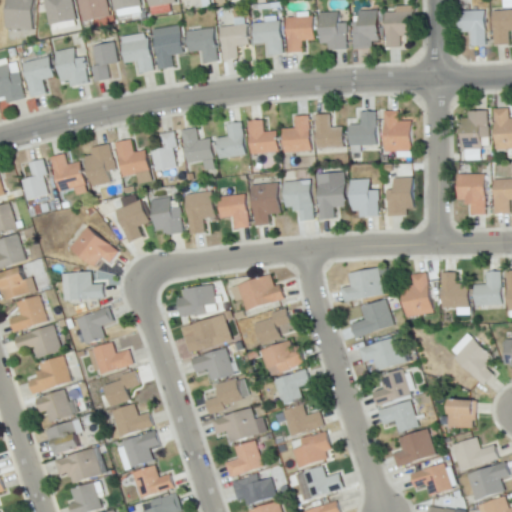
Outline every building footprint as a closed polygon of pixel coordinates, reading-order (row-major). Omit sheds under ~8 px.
[(6,28),(8,0),(36,0),(33,29),(6,28)] [(50,27),(44,0),(74,0),(79,21),(50,27)] [(86,23),(80,0),(107,0),(111,17),(86,23)] [(116,14),(113,0),(142,0),(144,8),(116,14)] [(151,8),(149,0),(176,0),(177,5),(151,8)] [(389,50),(386,12),(397,12),(397,6),(415,6),(415,36),(402,37),(403,50),(389,50)] [(511,46),(496,47),(494,10),(511,9),(511,31),(511,32),(511,46)] [(356,51),(354,23),(361,23),(360,11),(379,10),(382,43),(374,42),(374,50),(356,51)] [(460,32),(459,12),(487,10),(488,46),(473,46),(473,33),(460,32)] [(319,13),(341,12),(341,24),(348,24),(352,51),(331,52),(330,44),(322,45),(319,13)] [(291,54),(288,18),(315,16),(316,41),(303,42),(304,53),(291,54)] [(256,47),(253,23),(281,20),(284,55),(269,56),(268,45),(256,47)] [(224,61),(221,27),(248,24),(251,46),(239,47),(240,60),(224,61)] [(154,30),(181,26),(185,54),(173,56),(175,69),(161,70),(154,30)] [(191,53),(188,31),(215,28),(220,63),(204,64),(203,52),(191,53)] [(127,66),(122,38),(149,33),(156,73),(141,75),(138,63),(127,66)] [(96,83),(93,68),(98,66),(93,46),(116,42),(120,64),(109,66),(112,80),(96,83)] [(63,84),(56,53),(76,48),(79,60),(86,58),(92,85),(71,89),(70,82),(63,84)] [(34,97),(25,64),(50,57),(55,77),(44,80),(48,93),(34,97)] [(0,67),(11,65),(13,75),(22,73),(28,99),(9,103),(8,100),(0,101),(0,67)] [(511,150),(498,151),(496,111),(511,109),(511,119),(511,118),(511,150)] [(469,111),(489,111),(491,138),(483,138),(484,152),(465,152),(464,119),(469,120),(469,111)] [(352,147),(351,124),(364,125),(363,112),(378,112),(379,147),(352,147)] [(386,153),(386,112),(401,112),(401,121),(414,121),(414,152),(386,153)] [(319,151),(316,115),(332,114),(333,128),(345,128),(346,149),(319,151)] [(286,155),(284,130),(297,128),(296,116),(311,115),(313,153),(286,155)] [(253,157),(249,122),(265,120),(266,132),(278,131),(281,154),(253,157)] [(221,160),(218,138),(230,137),(229,124),(244,122),(248,157),(221,160)] [(190,166),(184,130),(199,128),(201,141),(212,139),(217,171),(205,171),(205,164),(190,166)] [(156,172),(153,150),(164,149),(161,134),(177,132),(179,149),(176,149),(178,169),(156,172)] [(124,178),(117,143),(133,139),(135,153),(146,150),(153,183),(140,185),(137,175),(124,178)] [(94,188),(87,157),(93,155),(92,148),(111,144),(118,171),(110,172),(112,183),(94,188)] [(479,149),(464,149),(464,160),(479,160),(479,149)] [(52,158),(67,154),(69,166),(82,162),(89,188),(61,195),(52,158)] [(28,202),(23,181),(34,177),(31,164),(46,160),(50,175),(45,177),(50,196),(28,202)] [(322,220),(319,175),(347,174),(349,207),(336,208),(337,220),(322,220)] [(460,202),(460,175),(488,175),(487,217),(473,216),(473,206),(467,206),(467,202),(460,202)] [(390,217),(388,191),(395,190),(394,179),(415,178),(416,209),(408,210),(409,217),(390,217)] [(351,181),(372,179),(373,190),(380,190),(382,217),(357,218),(357,210),(353,210),(351,181)] [(511,215),(496,216),(496,180),(511,179),(511,215)] [(287,209),(284,184),(313,181),(317,221),(301,221),(301,213),(295,213),(295,209),(287,209)] [(257,227),(253,186),(280,184),(284,213),(270,215),(271,225),(257,227)] [(192,236),(188,195),(214,193),(217,219),(205,220),(207,235),(192,236)] [(223,219),(220,198),(248,194),(251,229),(236,229),(235,219),(223,219)] [(157,233),(153,198),(172,197),(173,210),(181,208),(185,235),(165,236),(165,232),(157,233)] [(131,244),(116,211),(142,201),(152,223),(139,228),(144,239),(131,244)] [(19,229),(0,235),(0,205),(10,202),(19,229)] [(95,269),(71,249),(88,227),(121,252),(112,266),(103,259),(95,269)] [(28,261),(0,270),(0,241),(20,235),(28,261)] [(346,304),(343,288),(353,287),(351,274),(381,268),(385,295),(346,304)] [(33,295),(8,302),(0,276),(25,269),(33,295)] [(477,308),(476,285),(488,285),(487,272),(503,272),(504,307),(477,308)] [(66,302),(64,274),(93,273),(94,285),(106,285),(106,300),(66,302)] [(444,309),(443,273),(458,273),(458,285),(471,284),(471,310),(444,309)] [(409,319),(404,292),(407,291),(407,288),(415,286),(414,276),(428,274),(435,314),(409,319)] [(248,313),(239,286),(272,275),(276,287),(282,286),(287,301),(248,313)] [(182,319),(180,299),(185,298),(185,291),(215,286),(217,306),(207,308),(208,316),(182,319)] [(41,297),(50,323),(15,334),(11,320),(22,317),(18,304),(41,297)] [(357,340),(353,324),(366,320),(363,308),(388,300),(396,327),(357,340)] [(88,346),(78,321),(111,307),(117,323),(104,328),(108,338),(88,346)] [(263,347),(254,324),(274,319),(272,314),(288,309),(293,324),(279,328),(282,340),(263,347)] [(192,355),(186,335),(191,334),(188,327),(220,318),(226,337),(214,341),(216,347),(192,355)] [(16,338),(54,327),(62,353),(39,360),(35,347),(20,352),(16,338)] [(360,350),(400,338),(408,364),(378,373),(375,362),(364,364),(360,350)] [(486,388),(456,359),(475,339),(493,356),(490,361),(492,365),(489,370),(497,377),(486,388)] [(511,366),(511,339),(504,339),(503,366),(511,366)] [(261,351),(291,341),(293,348),(300,347),(306,366),(281,373),(278,367),(268,371),(261,351)] [(94,350),(114,344),(118,355),(131,351),(137,366),(103,376),(94,350)] [(213,384),(210,371),(198,375),(194,360),(228,349),(236,376),(213,384)] [(74,383),(35,396),(30,381),(39,379),(37,373),(43,372),(41,365),(65,357),(74,383)] [(283,407),(275,381),(307,370),(312,385),(300,389),(304,401),(283,407)] [(379,408),(375,393),(386,390),(381,377),(406,370),(414,396),(379,408)] [(105,387),(124,381),(122,376),(137,371),(142,386),(129,390),(133,401),(112,407),(105,387)] [(248,395),(242,378),(236,380),(241,397),(248,395)] [(212,417),(208,401),(220,397),(217,385),(237,379),(244,400),(226,406),(228,411),(212,417)] [(75,417),(53,424),(49,411),(42,414),(37,400),(66,391),(75,417)] [(450,430),(451,401),(480,402),(479,422),(476,423),(475,431),(450,430)] [(380,412),(412,402),(421,429),(401,434),(397,422),(384,427),(380,412)] [(114,413),(137,405),(140,417),(151,414),(156,427),(121,439),(114,413)] [(284,412),(305,405),(309,417),(322,412),(326,428),(293,438),(284,412)] [(219,436),(214,421),(253,408),(261,435),(232,445),(229,433),(219,436)] [(56,457),(47,431),(74,422),(82,449),(56,457)] [(121,443),(157,431),(162,445),(151,449),(156,462),(130,469),(121,443)] [(401,441),(429,431),(438,457),(399,470),(395,455),(404,452),(401,441)] [(300,470),(294,451),(304,447),(301,441),(327,432),(334,452),(328,454),(330,462),(300,470)] [(462,473),(454,445),(479,438),(483,449),(498,446),(502,461),(462,473)] [(233,479),(228,464),(241,459),(236,449),(256,442),(264,468),(233,479)] [(55,462),(100,447),(108,474),(75,485),(74,478),(71,480),(69,475),(60,477),(55,462)] [(478,504),(469,476),(508,462),(511,477),(503,480),(506,493),(478,504)] [(416,491),(412,475),(446,465),(454,492),(432,498),(428,486),(416,491)] [(142,501),(133,474),(156,466),(160,478),(171,475),(176,490),(142,501)] [(304,474),(325,467),(328,478),(342,475),(346,490),(313,500),(304,474)] [(233,484),(260,475),(262,483),(272,480),(278,498),(249,508),(246,501),(239,503),(233,484)] [(95,511),(72,511),(70,505),(77,503),(72,491),(96,484),(103,509),(95,511)] [(179,493),(184,511),(147,511),(166,506),(162,498),(179,493)] [(480,511),(479,506),(507,497),(511,509),(511,508),(511,511),(480,511)] [(250,511),(280,503),(283,511),(250,511)] [(308,511),(338,503),(341,511),(308,511)]
